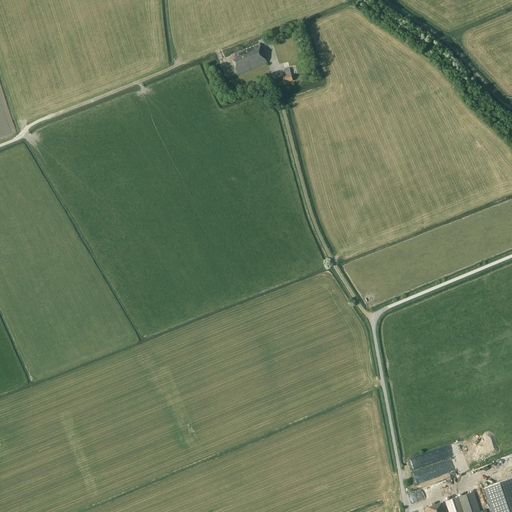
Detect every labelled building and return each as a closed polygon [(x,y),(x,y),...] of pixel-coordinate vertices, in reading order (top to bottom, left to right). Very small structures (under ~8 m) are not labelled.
[(267,63),(260,44),(231,55),(238,75),(267,63)] [(293,81),(290,68),(285,69),(286,76),(283,77),(285,83),(293,81)] [(465,472),(469,470),(460,443),(456,444),(465,472)] [(488,466),(470,472),(472,477),(489,470),(488,466)] [(511,511),(511,479),(486,488),(493,511),(511,511)] [(474,492),(425,509),(425,511),(487,511),(486,509),(480,511),(474,492)]
